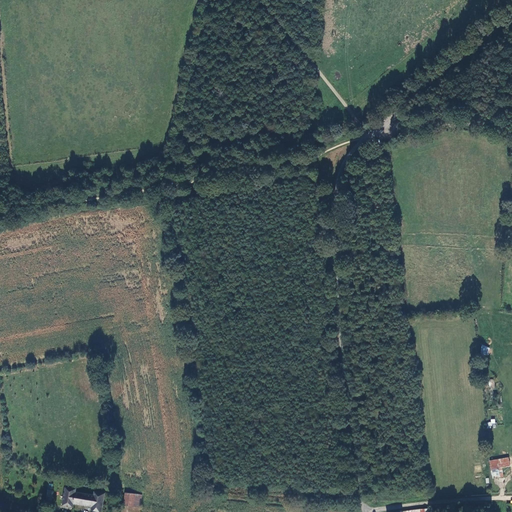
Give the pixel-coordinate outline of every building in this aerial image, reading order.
[(480,354),(488,355),(489,347),(482,345),(480,354)] [(490,460),(493,478),(504,476),(502,467),(511,466),(509,457),(490,460)] [(52,504),(55,483),(49,482),(46,504),(52,504)] [(101,511),(102,511),(105,494),(95,492),(94,496),(76,492),(76,489),(66,487),(62,506),(73,508),(74,504),(92,507),(92,510),(101,511)] [(124,506),(141,508),(142,496),(126,493),(124,506)]
